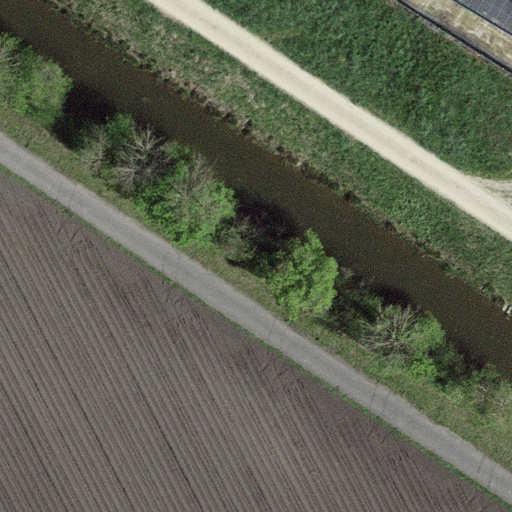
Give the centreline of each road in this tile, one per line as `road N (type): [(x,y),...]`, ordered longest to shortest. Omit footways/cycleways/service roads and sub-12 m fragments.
road 1 (track): [(511,486),(0,145)]
road 2 (track): [(171,0),(511,225)]
